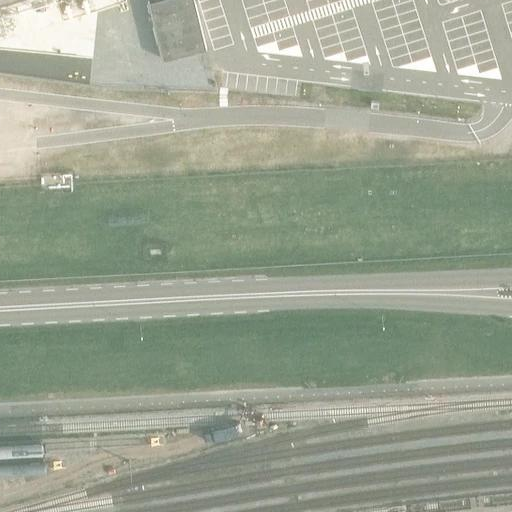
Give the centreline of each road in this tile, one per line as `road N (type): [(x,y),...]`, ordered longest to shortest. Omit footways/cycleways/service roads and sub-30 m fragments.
road 1 (secondary): [(0,310),(289,294)]
road 2 (secondary): [(289,294),(511,309)]
road 3 (secondary): [(511,279),(289,294)]
